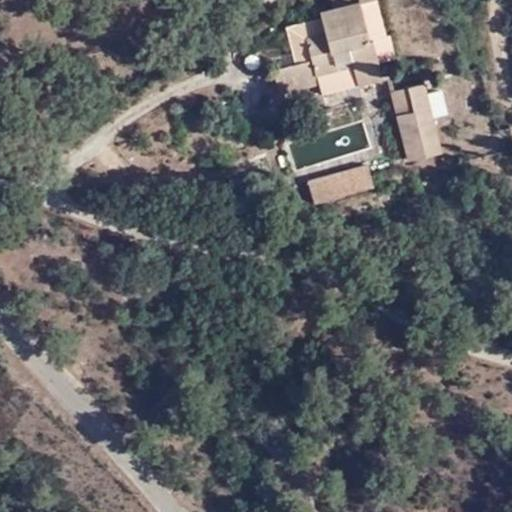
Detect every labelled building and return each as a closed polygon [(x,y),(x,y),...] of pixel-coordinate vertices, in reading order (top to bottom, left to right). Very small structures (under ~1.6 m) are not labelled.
[(353,5),(351,0),(326,0),(330,11),(353,5)] [(366,43),(373,65),(390,61),(383,37),(379,37),(369,0),(353,5),(363,44),(366,43)] [(347,70),(352,88),(353,91),(379,84),(373,65),(366,43),(363,44),(353,5),(330,11),(316,15),(322,37),(302,41),(307,63),(269,74),(275,97),(315,87),(313,79),(347,70)] [(318,98),(352,88),(347,70),(313,79),(315,87),(318,98)] [(438,158),(419,87),(388,94),(407,167),(438,158)] [(311,199),(374,192),(371,167),(309,174),(311,199)]
